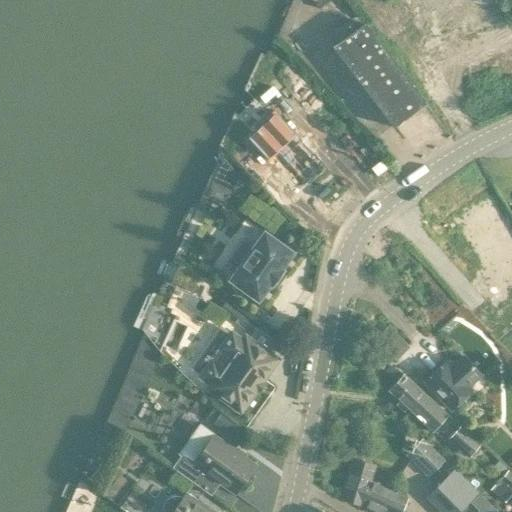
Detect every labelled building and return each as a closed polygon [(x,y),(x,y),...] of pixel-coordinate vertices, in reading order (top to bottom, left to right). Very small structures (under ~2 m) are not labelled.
[(392,127),(424,103),(364,23),(332,47),(392,127)] [(268,161),(296,135),(273,110),(245,136),(268,161)] [(218,167),(201,204),(222,214),(239,176),(218,167)] [(281,268),(293,252),(263,230),(252,246),(242,239),(229,257),(239,264),(228,280),(257,301),(269,285),(270,285),(282,269),(281,268)] [(180,262),(171,283),(194,294),(204,272),(180,262)] [(483,301),(470,313),(491,335),(503,325),(506,328),(511,322),(511,308),(504,299),(491,310),(483,301)] [(221,308),(250,330),(256,322),(227,300),(221,308)] [(381,346),(395,333),(388,325),(374,339),(381,346)] [(219,326),(189,368),(202,377),(212,385),(210,388),(239,409),(274,360),(267,355),(276,343),(256,329),(247,341),(245,339),(243,342),(232,335),(219,326)] [(468,387),(480,375),(462,356),(450,367),(445,362),(424,382),(450,410),(471,390),(468,387)] [(424,393),(402,372),(386,364),(382,371),(397,379),(386,391),(408,411),(424,393)] [(430,432),(446,414),(424,393),(408,411),(430,432)] [(233,439),(240,429),(220,414),(213,424),(233,439)] [(459,425),(453,431),(446,439),(466,457),(478,443),(459,425)] [(234,494),(255,465),(213,434),(193,463),(182,455),(173,467),(210,494),(218,483),(234,494)] [(426,476),(442,461),(420,440),(405,455),(426,476)] [(371,476),(374,465),(351,458),(339,498),(356,503),(362,485),(367,486),(370,476),(371,476)] [(438,503),(461,478),(447,464),(424,489),(438,503)] [(505,501),(511,492),(511,473),(507,469),(490,488),(505,501)] [(375,478),(371,476),(370,476),(367,486),(362,485),(356,503),(361,504),(377,511),(398,511),(405,497),(374,482),(375,478)] [(448,511),(457,511),(476,492),(461,478),(438,503),(448,511)] [(211,511),(185,493),(182,498),(179,496),(176,496),(173,496),(170,497),(167,498),(163,504),(162,507),(163,510),(163,511),(211,511)]
